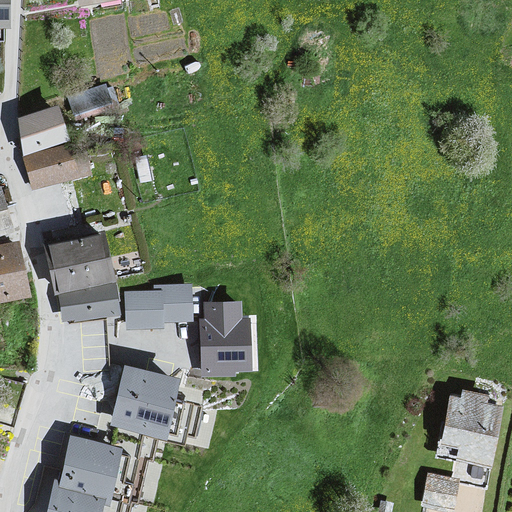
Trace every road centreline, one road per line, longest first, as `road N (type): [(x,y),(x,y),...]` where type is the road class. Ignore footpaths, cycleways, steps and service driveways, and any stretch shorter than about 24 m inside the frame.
road 1 (residential): [(15,511),(17,463),(56,334),(24,204),(0,166)]
road 2 (residential): [(0,129),(13,0)]
